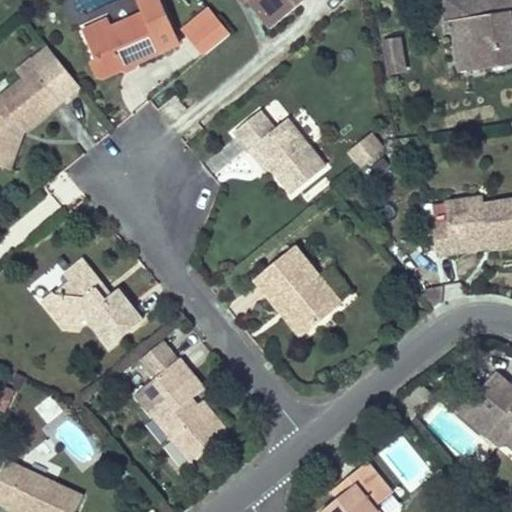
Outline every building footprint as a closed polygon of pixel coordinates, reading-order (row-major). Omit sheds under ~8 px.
[(133,0),(141,16),(162,6),(159,0),(133,0)] [(305,0),(249,0),(249,1),(271,28),(305,0)] [(511,0),(453,0),(445,1),(448,23),(473,20),(481,73),(511,68),(511,19),(511,15),(511,14),(511,0)] [(141,16),(112,29),(100,35),(91,47),(97,59),(91,61),(98,75),(103,79),(180,44),(162,6),(141,16)] [(230,35),(209,11),(185,32),(206,56),(230,35)] [(108,20),(84,31),(91,47),(100,35),(112,29),(108,20)] [(481,73),(473,20),(448,23),(449,34),(454,33),(460,76),(481,73)] [(385,43),(390,74),(405,72),(400,40),(385,43)] [(25,79),(0,99),(0,154),(8,157),(18,132),(23,128),(27,132),(66,101),(31,59),(18,70),(25,79)] [(284,123),(272,133),(257,115),(232,136),(247,154),(251,150),(270,172),(290,197),(323,170),(284,123)] [(8,157),(0,154),(0,166),(12,171),(25,134),(27,132),(23,128),(18,132),(8,157)] [(384,150),(372,135),(368,138),(380,153),(384,150)] [(380,153),(368,138),(350,154),(362,168),(380,153)] [(270,172),(251,150),(247,154),(265,176),(270,172)] [(511,201),(485,205),(484,198),(445,204),(448,223),(433,225),(438,257),(453,255),(452,249),(488,244),(489,250),(489,252),(511,248),(511,201)] [(489,250),(488,244),(452,249),(453,255),(489,250)] [(308,335),(344,305),(297,248),(257,281),(279,309),(283,305),(308,335)] [(101,280),(85,261),(67,275),(74,284),(81,293),(72,299),(59,300),(57,297),(46,305),(61,323),(85,325),(89,322),(110,348),(144,321),(121,292),(114,297),(106,303),(97,292),(101,280)] [(106,303),(114,297),(101,280),(97,292),(106,303)] [(72,299),(81,293),(74,284),(57,297),(59,300),(72,299)] [(283,305),(279,309),(303,339),(308,335),(283,305)] [(204,390),(164,339),(137,360),(153,381),(135,395),(186,457),(217,432),(197,408),(191,413),(184,405),(191,400),(204,390)] [(499,427),(511,438),(511,384),(510,387),(489,369),(477,383),(456,406),(490,437),(499,427)] [(477,383),(466,373),(445,396),(456,406),(477,383)] [(197,408),(191,400),(184,405),(191,413),(197,408)] [(205,402),(197,408),(217,432),(186,457),(191,464),(229,433),(205,402)] [(511,448),(511,438),(499,427),(490,437),(504,449),(511,448)] [(77,511),(85,497),(9,462),(0,479),(0,504),(16,511),(26,511),(28,508),(36,511),(77,511)] [(324,511),(378,511),(376,509),(394,494),(369,463),(349,478),(356,486),(340,499),(324,511)] [(356,486),(349,478),(334,491),(340,499),(356,486)]
